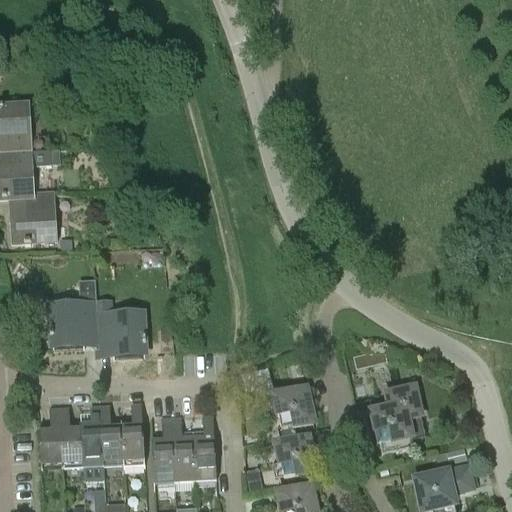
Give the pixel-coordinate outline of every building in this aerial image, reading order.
[(0,142),(7,142),(7,157),(31,156),(29,110),(0,111),(0,142)] [(47,155),(31,156),(7,157),(8,171),(0,171),(0,202),(8,202),(8,201),(30,200),(34,200),(32,172),(48,171),(47,155)] [(54,199),(34,200),(30,200),(31,215),(8,216),(8,217),(12,217),(14,246),(10,246),(10,247),(57,245),(54,199)] [(97,319),(96,306),(95,306),(94,286),(78,287),(79,307),(49,308),(51,353),(52,352),(52,348),(82,346),(82,351),(83,351),(82,332),(96,331),(96,319),(97,319)] [(96,331),(97,348),(98,348),(98,345),(111,344),(113,363),(114,363),(113,359),(142,357),(143,361),(144,361),(141,316),(111,318),(110,305),(96,306),(97,319),(96,319),(96,331)] [(413,454),(410,440),(406,422),(420,419),(413,392),(386,398),(389,412),(372,416),(382,461),(413,454)] [(312,425),(305,395),(274,402),(281,433),(312,425)] [(120,430),(122,470),(144,469),(141,408),(130,409),(131,430),(120,430)] [(80,433),(82,472),(83,486),(103,485),(102,471),(99,410),(90,411),(91,428),(80,428),(80,433)] [(109,410),(99,410),(102,471),(122,470),(120,430),(110,431),(109,410)] [(62,473),(59,412),(48,413),(49,434),(40,435),(39,430),(38,431),(40,474),(62,473)] [(68,412),(59,412),(62,473),(82,472),(80,433),(69,433),(68,412)] [(192,441),(194,486),(216,485),(213,425),(202,425),(203,440),(192,441)] [(180,426),(171,427),(174,487),(194,486),(192,441),(181,441),(180,426)] [(174,487),(171,427),(161,427),(162,445),(150,445),(152,489),(174,487)] [(315,474),(307,443),(276,450),(283,482),(315,474)] [(465,473),(446,477),(415,484),(421,511),(450,511),(450,509),(453,508),(451,497),(469,493),(465,473)] [(314,511),(309,492),(278,499),(281,511),(314,511)] [(104,511),(105,508),(104,503),(94,503),(94,511),(104,511)]
